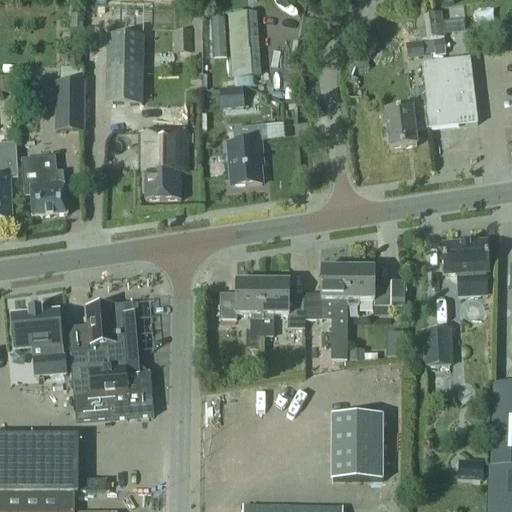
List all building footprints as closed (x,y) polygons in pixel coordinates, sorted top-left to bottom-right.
[(255,15),(227,17),(232,79),(260,77),(255,15)] [(444,39),(440,15),(419,18),(417,19),(420,43),(422,42),(444,39)] [(80,68),(83,18),(71,17),(68,68),(80,68)] [(192,54),(191,32),(173,32),(174,54),(192,54)] [(107,39),(106,107),(141,108),(142,39),(107,39)] [(435,55),(435,56),(445,55),(443,41),(433,42),(435,55)] [(406,46),(408,60),(424,58),(422,44),(406,46)] [(412,112),(412,111),(384,114),(389,151),(417,148),(415,132),(429,130),(430,132),(431,132),(430,128),(468,123),(467,120),(475,119),(476,126),(477,126),(470,61),(422,66),(425,91),(427,110),(412,112)] [(59,86),(59,134),(83,134),(83,86),(59,86)] [(218,91),(220,112),(244,110),(242,89),(218,91)] [(235,146),(227,147),(231,189),(262,187),(259,160),(262,159),(260,144),(258,129),(233,131),(235,146)] [(145,202),(181,203),(181,176),(188,176),(189,134),(140,134),(140,176),(145,176),(145,202)] [(0,222),(12,222),(10,180),(15,180),(13,145),(0,146),(0,222)] [(22,163),(24,200),(31,199),(32,220),(67,217),(64,182),(57,182),(56,160),(22,163)] [(488,275),(486,243),(442,246),(444,277),(457,277),(458,300),(486,298),(485,275),(488,275)] [(332,362),(347,362),(347,309),(347,271),(321,270),(321,297),(305,297),(304,323),(333,323),(332,362)] [(358,309),(358,304),(373,304),(373,309),(390,309),(390,283),(374,283),(374,271),(347,271),(347,309),(358,309)] [(251,323),(261,323),(262,323),(262,284),(236,284),(235,297),(219,296),(219,322),(236,323),(236,317),(251,318),(251,323)] [(289,285),(262,284),(262,323),(261,323),(261,340),(272,340),(272,318),(287,318),(287,331),(304,332),(304,323),(305,297),(289,297),(289,285)] [(69,356),(70,369),(73,401),(75,425),(154,418),(153,404),(150,377),(140,369),(137,366),(137,364),(136,355),(136,353),(134,337),(135,337),(135,334),(134,334),(133,319),(133,316),(132,307),(85,311),(86,329),(67,330),(69,356)] [(28,315),(11,317),(14,353),(32,351),(42,350),(43,361),(63,359),(62,348),(59,312),(41,314),(41,311),(40,312),(40,314),(30,315),(30,313),(28,313),(28,315)] [(452,367),(451,331),(421,332),(423,368),(452,367)] [(402,346),(386,345),(385,360),(402,360),(402,346)] [(363,363),(363,355),(349,355),(349,363),(363,363)] [(43,361),(33,362),(34,380),(66,377),(64,359),(63,359),(43,361)] [(511,387),(492,387),(490,469),(495,469),(511,469),(511,387)] [(334,416),(333,481),(383,482),(384,417),(334,416)] [(0,494),(74,495),(77,495),(77,439),(0,438),(0,494)] [(474,482),(482,483),(483,465),(475,464),(474,482)] [(511,511),(511,469),(495,469),(493,511),(511,511)] [(73,511),(74,495),(0,494),(0,511),(73,511)]
